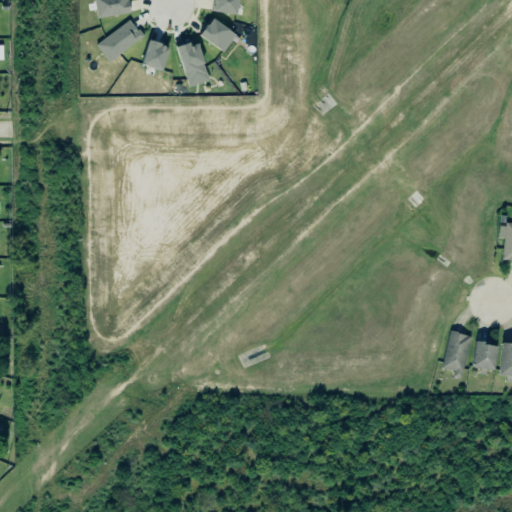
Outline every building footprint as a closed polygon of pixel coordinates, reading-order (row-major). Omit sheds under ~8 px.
[(129,13),(127,0),(93,0),(96,17),(129,13)] [(236,0),(211,0),(211,11),(235,13),(236,0)] [(234,34),(210,17),(198,35),(222,52),(234,34)] [(142,37),(129,19),(95,44),(108,61),(142,37)] [(147,36),(154,36),(159,38),(158,42),(160,42),(160,41),(163,42),(162,44),(167,45),(161,67),(140,60),(147,36)] [(187,86),(208,80),(196,41),(175,47),(187,86)] [(503,221),(511,221),(511,260),(507,260),(507,259),(499,258),(501,237),(496,236),(497,224),(503,225),(503,221)] [(448,330),(439,366),(452,369),(451,375),(458,377),(459,371),(460,371),(468,336),(452,332),(453,331),(448,330)] [(472,340),(468,366),(477,367),(477,372),(483,372),(483,368),(490,369),(493,345),(478,343),(480,341),(472,340)] [(511,343),(498,341),(494,374),(503,375),(503,380),(508,381),(509,375),(511,375),(511,349),(511,343)]
